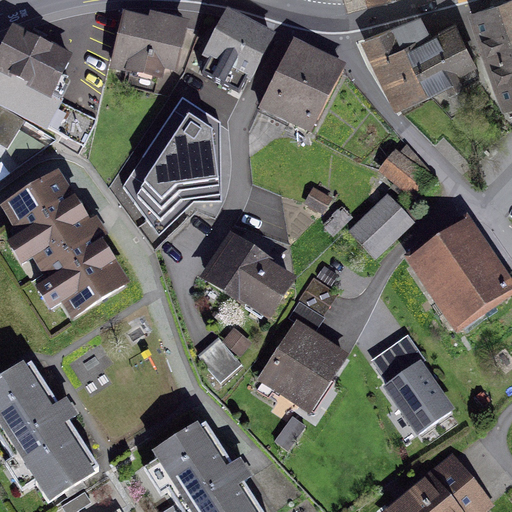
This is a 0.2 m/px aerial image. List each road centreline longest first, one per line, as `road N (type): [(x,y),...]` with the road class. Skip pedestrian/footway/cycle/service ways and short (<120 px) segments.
road 1 (unknown): [(280,28),(247,114),(221,226),(153,304)]
road 2 (residential): [(338,19),(348,59),(382,109),(485,208)]
